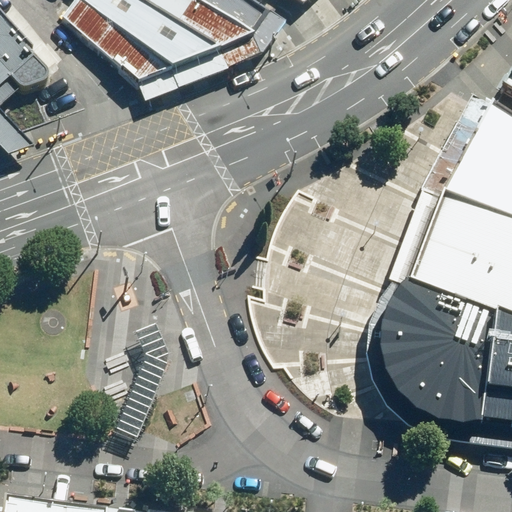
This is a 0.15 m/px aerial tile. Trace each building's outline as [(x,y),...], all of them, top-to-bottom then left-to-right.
[(64,0),(42,0),(57,10),(64,0)] [(77,0),(62,20),(134,85),(290,23),(256,0),(154,0),(149,8),(137,0),(77,0)] [(267,0),(300,22),(319,0),(267,0)] [(0,109),(12,99),(30,94),(41,91),(47,87),(47,79),(45,72),(31,59),(32,53),(0,17),(0,109)] [(511,63),(495,95),(511,104),(511,63)] [(511,136),(475,116),(434,209),(511,236),(511,136)] [(511,236),(434,209),(397,321),(393,338),(393,361),(395,384),(399,401),(416,419),(429,429),(452,436),(479,440),(497,438),(511,431),(511,236)] [(126,343),(136,365),(106,440),(128,449),(161,366),(147,334),(126,343)]
